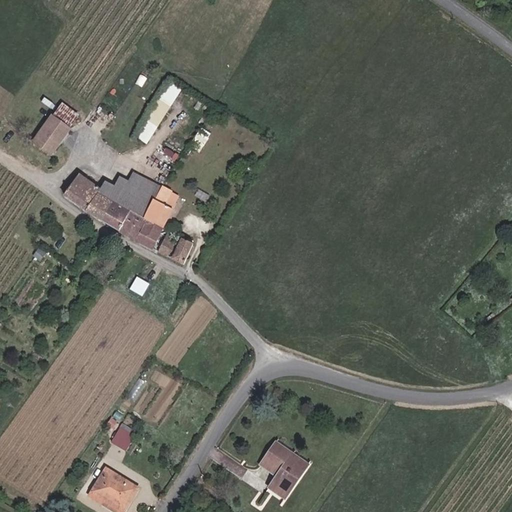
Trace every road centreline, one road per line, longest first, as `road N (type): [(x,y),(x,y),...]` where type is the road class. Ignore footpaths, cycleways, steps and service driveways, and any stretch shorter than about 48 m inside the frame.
road 1 (unclassified): [(268,371),(259,343),(192,277),(0,153)]
road 2 (unclassified): [(268,371),(286,363),(409,395),(511,385)]
road 3 (unclassified): [(168,511),(228,412),(268,371)]
